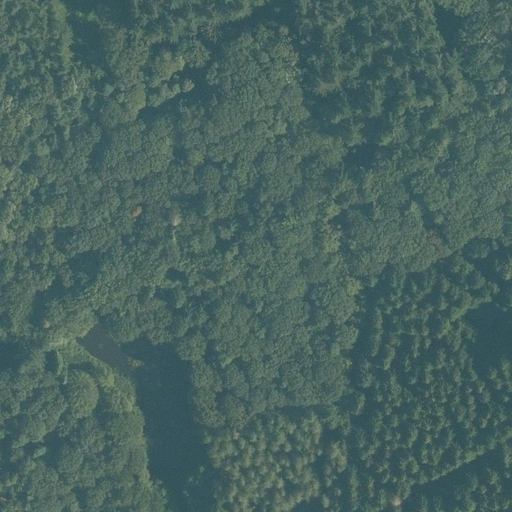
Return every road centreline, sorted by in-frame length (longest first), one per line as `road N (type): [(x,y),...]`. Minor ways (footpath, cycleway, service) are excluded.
road 1 (track): [(511,136),(0,305)]
road 2 (track): [(511,421),(359,511)]
road 3 (track): [(488,37),(392,173)]
